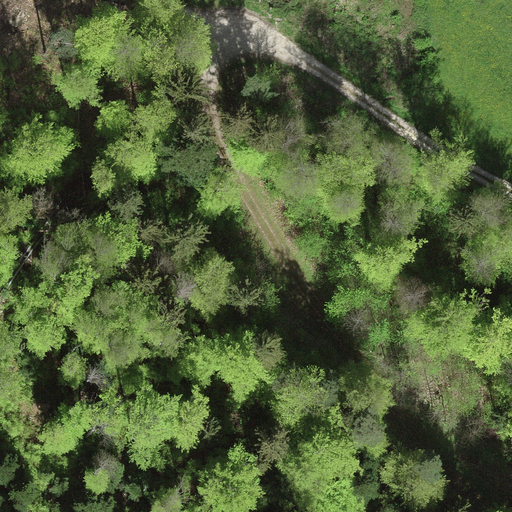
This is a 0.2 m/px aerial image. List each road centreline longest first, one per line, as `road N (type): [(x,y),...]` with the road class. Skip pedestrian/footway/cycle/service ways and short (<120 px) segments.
road 1 (track): [(223,25),(210,92),(214,130),(232,169),(274,245),(404,420),(492,511)]
road 2 (track): [(511,193),(291,53),(167,0)]
